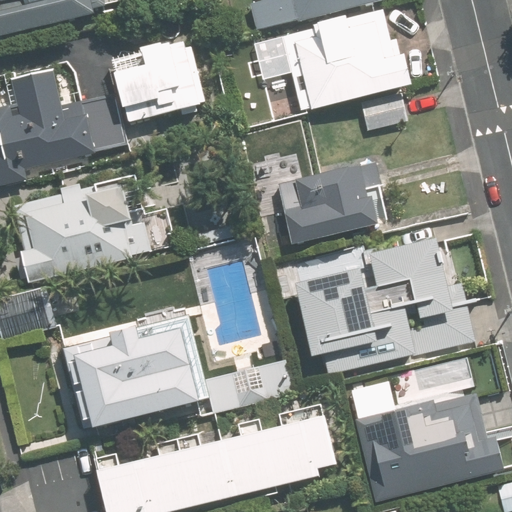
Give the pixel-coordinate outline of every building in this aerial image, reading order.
[(0,0),(0,34),(129,5),(127,0),(0,0)] [(263,0),(255,2),(261,28),(378,0),(263,0)] [(307,110),(422,83),(414,51),(403,53),(392,7),(288,32),(307,110)] [(210,103),(196,39),(120,56),(134,120),(210,103)] [(0,107),(0,184),(34,177),(32,168),(131,146),(119,92),(68,103),(60,67),(18,77),(26,113),(19,115),(17,104),(0,107)] [(406,92),(364,102),(371,130),(413,120),(406,92)] [(284,182),(298,243),(390,221),(376,160),(284,182)] [(18,205),(36,281),(142,257),(133,219),(143,217),(134,178),(18,205)] [(383,261),(306,279),(324,354),(332,353),(336,373),(481,338),(467,281),(459,283),(448,235),(381,251),(383,261)] [(62,326),(53,287),(0,298),(0,316),(5,339),(62,326)] [(126,333),(69,346),(88,425),(213,397),(216,412),(305,392),(297,359),(219,376),(204,311),(125,329),(126,333)] [(347,462),(336,412),(107,464),(118,511),(168,511),(330,475),(328,466),(347,462)] [(384,474),(391,501),(479,480),(471,446),(459,449),(452,416),(363,437),(373,476),(384,474)]
